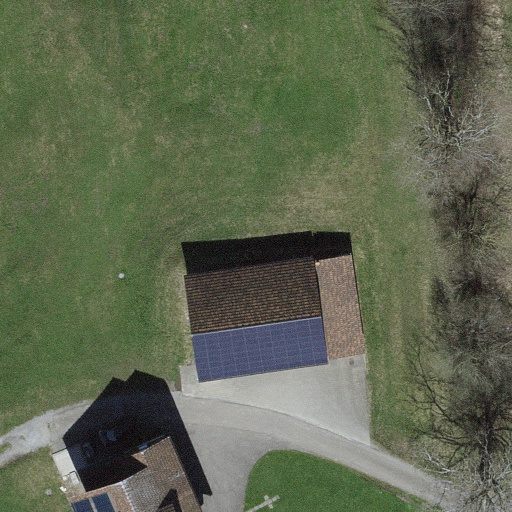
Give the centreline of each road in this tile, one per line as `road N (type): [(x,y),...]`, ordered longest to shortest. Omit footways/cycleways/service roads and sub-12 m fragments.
road 1 (track): [(286,434),(179,409),(81,416),(0,463)]
road 2 (residential): [(483,511),(286,434)]
